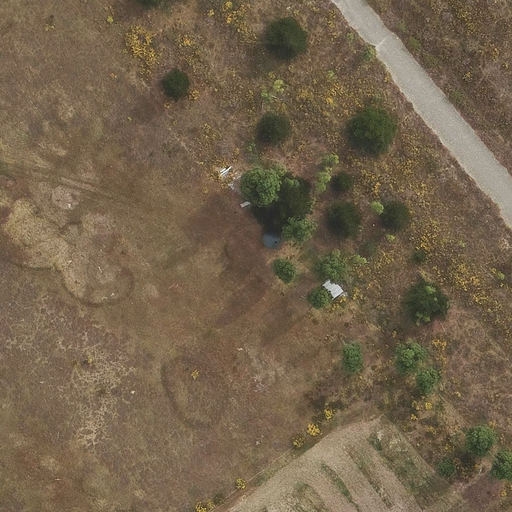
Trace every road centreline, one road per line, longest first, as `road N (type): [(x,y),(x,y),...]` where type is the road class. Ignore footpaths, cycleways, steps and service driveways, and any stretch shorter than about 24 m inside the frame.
road 1 (unclassified): [(348,0),(511,198)]
road 2 (track): [(0,165),(175,217)]
